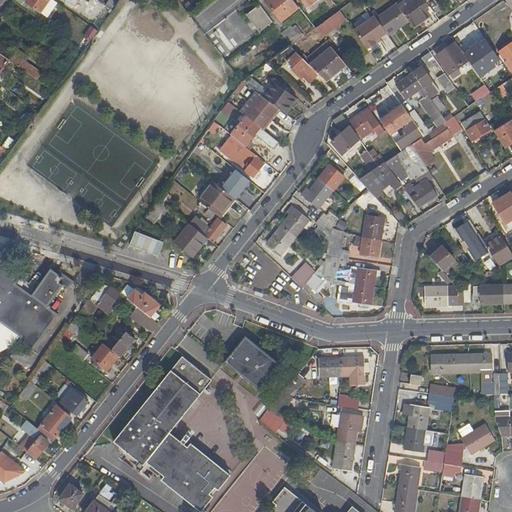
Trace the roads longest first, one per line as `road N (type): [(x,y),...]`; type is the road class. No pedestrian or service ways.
road 1 (residential): [(202,288),(301,166),(308,128),(489,0)]
road 2 (residential): [(202,288),(30,503)]
road 3 (residential): [(393,332),(413,232),(511,169)]
road 4 (tertiary): [(0,228),(202,288)]
road 5 (tertiary): [(202,288),(316,331),(393,332)]
road 6 (residential): [(371,498),(393,332)]
